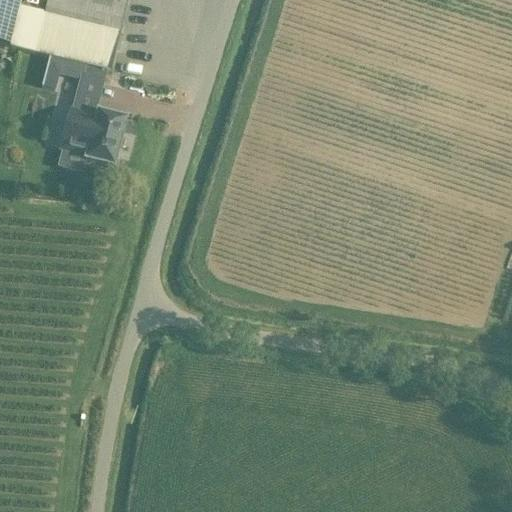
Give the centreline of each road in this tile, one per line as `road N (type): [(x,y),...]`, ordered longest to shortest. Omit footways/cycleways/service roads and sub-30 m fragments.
road 1 (unclassified): [(511,399),(439,364),(246,337),(138,309)]
road 2 (unclassified): [(138,309),(234,0)]
road 3 (unclassified): [(97,511),(138,309)]
